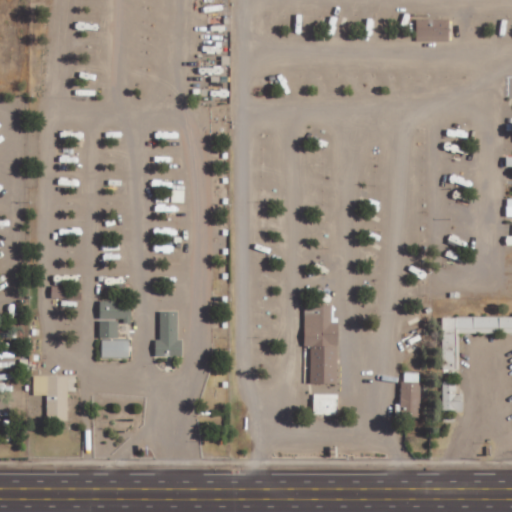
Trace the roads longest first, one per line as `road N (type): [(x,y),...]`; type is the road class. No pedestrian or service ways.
road 1 (residential): [(174,497),(172,389),(195,388),(190,116),(47,115),(45,353),(106,377),(172,389)]
road 2 (primary): [(0,498),(511,496)]
road 3 (residential): [(47,115),(60,69),(60,0),(190,116)]
road 4 (residential): [(143,385),(137,115)]
road 5 (residential): [(89,115),(88,371)]
